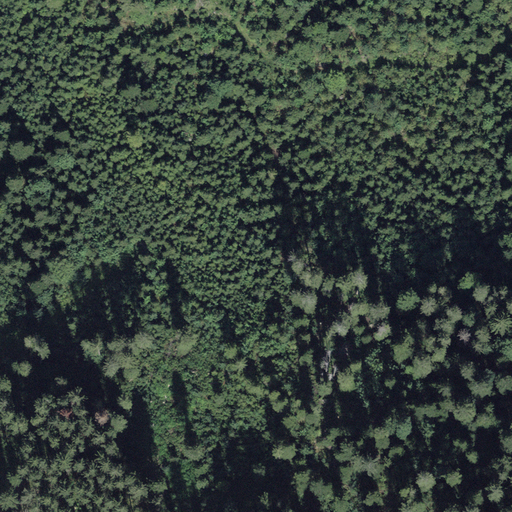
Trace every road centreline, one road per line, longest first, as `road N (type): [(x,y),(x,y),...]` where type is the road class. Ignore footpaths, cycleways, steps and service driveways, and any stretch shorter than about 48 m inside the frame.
road 1 (track): [(0,350),(38,331),(132,251)]
road 2 (track): [(383,66),(467,62),(511,33)]
